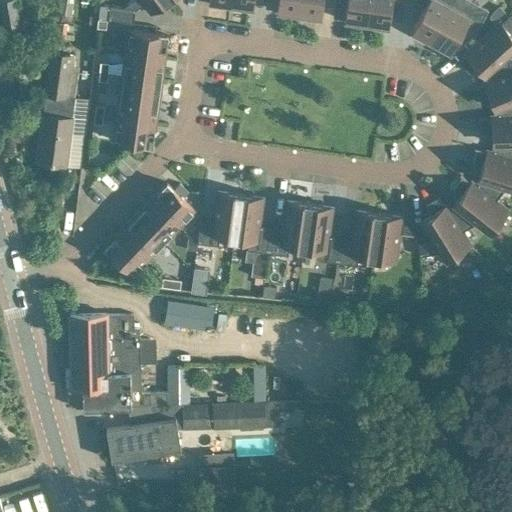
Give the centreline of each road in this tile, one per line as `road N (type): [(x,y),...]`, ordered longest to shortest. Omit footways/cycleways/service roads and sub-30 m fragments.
road 1 (residential): [(183,140),(198,41),(409,71),(434,86),(445,116),(439,145),(421,165),(396,175),(204,151)]
road 2 (unknown): [(68,256),(89,278),(154,309),(191,339),(349,361)]
road 3 (tertiary): [(77,511),(8,275)]
road 4 (residential): [(183,140),(57,266),(8,275)]
